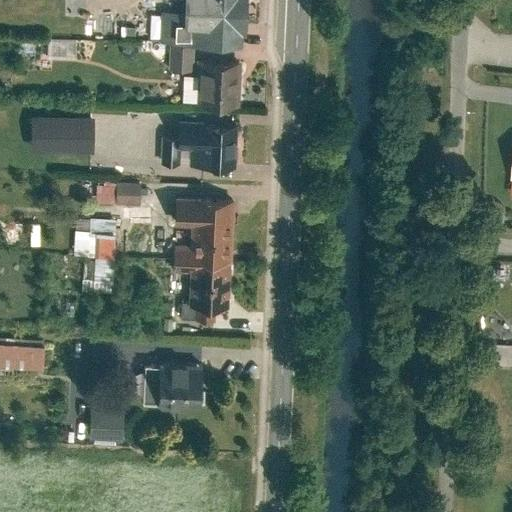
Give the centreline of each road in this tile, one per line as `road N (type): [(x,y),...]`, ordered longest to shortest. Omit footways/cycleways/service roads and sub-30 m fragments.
road 1 (tertiary): [(274,511),(297,0)]
road 2 (unclassified): [(440,511),(453,245)]
road 3 (unclassified): [(453,245),(460,0)]
